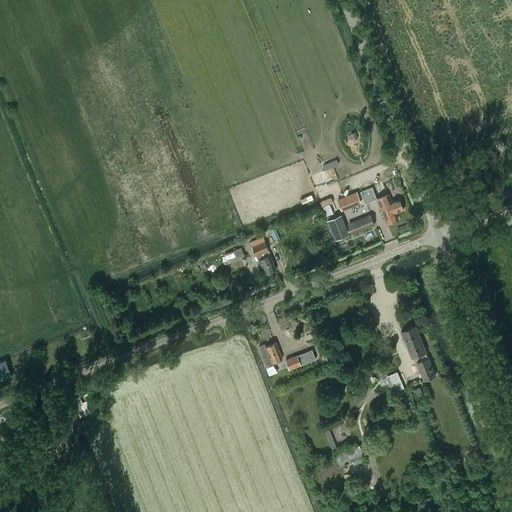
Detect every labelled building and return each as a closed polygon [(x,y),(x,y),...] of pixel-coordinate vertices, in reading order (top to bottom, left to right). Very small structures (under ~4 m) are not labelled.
[(372,187),(361,192),(365,203),(377,199),(372,187)] [(362,202),(358,194),(339,201),(343,210),(362,202)] [(392,203),(388,194),(387,195),(377,199),(387,224),(398,219),(395,212),(403,209),(399,200),(392,203)] [(346,234),(365,226),(362,218),(343,225),(346,234)] [(338,219),(330,222),(337,237),(344,234),(338,219)] [(252,246),(253,248),(256,256),(268,251),(269,251),(268,250),(264,239),(263,236),(250,242),(252,246)] [(225,256),(221,257),(224,265),(245,257),(241,247),(224,254),(225,256)] [(270,255),(268,251),(256,256),(258,261),(260,260),(259,261),(265,275),(276,271),(270,256),(270,255)] [(242,260),(232,263),(235,270),(244,267),(242,260)] [(435,375),(426,352),(415,327),(402,332),(413,358),(420,355),(423,361),(417,364),(424,380),(435,375)] [(259,347),(260,350),(267,368),(273,365),(272,363),(282,359),(276,344),(267,348),(266,345),(259,347)] [(286,360),(290,369),(301,365),(297,355),(286,360)] [(0,379),(12,375),(6,360),(0,362),(0,379)] [(404,389),(397,372),(386,377),(393,393),(404,389)] [(413,390),(418,399),(424,396),(419,387),(413,390)] [(95,407),(89,394),(74,400),(77,409),(86,405),(87,410),(95,407)] [(327,422),(322,424),(332,449),(336,447),(327,422)] [(360,444),(337,453),(342,466),(351,463),(350,460),(351,460),(353,466),(366,461),(360,444)]
